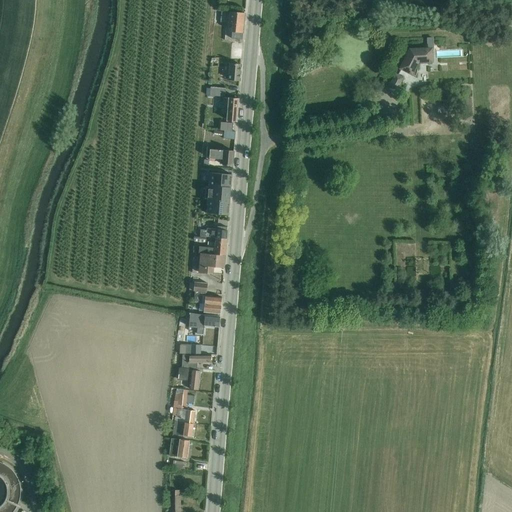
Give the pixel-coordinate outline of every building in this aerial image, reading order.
[(226,24),(225,41),(233,42),(234,39),(242,40),(245,13),(230,12),(229,23),(233,24),(233,25),(226,24)] [(403,61),(399,69),(412,76),(413,75),(415,76),(418,71),(416,70),(419,63),(434,63),(433,47),(410,49),(402,61),(403,61)] [(229,64),(228,80),(240,80),(241,65),(229,64)] [(395,73),(389,86),(397,91),(404,78),(395,73)] [(224,97),(225,97),(226,89),(211,87),(210,88),(207,88),(206,95),(224,97)] [(225,97),(224,97),(223,110),(228,111),(227,120),(237,121),(238,98),(225,97)] [(451,100),(438,101),(439,115),(451,115),(451,100)] [(224,130),(224,138),(235,139),(236,132),(224,130)] [(204,160),(204,165),(209,166),(210,161),(216,161),(216,159),(223,159),(222,165),(233,165),(234,151),(210,149),(209,160),(204,160)] [(210,173),(209,186),(231,187),(232,174),(210,173)] [(209,186),(208,200),(230,202),(231,187),(209,186)] [(230,202),(208,200),(207,213),(229,215),(230,202)] [(209,216),(209,225),(220,225),(219,216),(209,216)] [(215,238),(227,239),(227,231),(207,229),(207,232),(201,232),(201,236),(215,238)] [(227,239),(215,238),(215,242),(208,242),(208,247),(199,246),(199,253),(200,253),(225,256),(227,239)] [(405,255),(417,255),(417,239),(396,239),(396,265),(405,265),(405,255)] [(225,256),(200,253),(199,273),(214,274),(214,267),(224,268),(225,256)] [(207,293),(208,283),(194,282),(190,282),(189,290),(195,291),(206,293),(207,293)] [(206,293),(195,291),(194,303),(200,303),(221,305),(222,297),(206,296),(206,293)] [(221,305),(200,303),(199,311),(204,311),(204,312),(220,313),(221,305)] [(187,312),(184,324),(189,325),(189,327),(198,328),(197,334),(203,334),(204,326),(219,327),(220,317),(205,315),(187,312)] [(180,344),(180,354),(201,354),(201,345),(180,344)] [(183,355),(182,368),(192,369),(197,369),(198,362),(211,363),(211,355),(183,355)] [(192,369),(182,368),(179,368),(178,380),(190,381),(189,389),(198,390),(201,371),(192,370),(192,369)] [(182,406),(184,389),(176,389),(176,394),(175,394),(175,401),(177,401),(177,405),(182,406)] [(175,421),(194,424),(195,411),(178,408),(177,415),(175,415),(175,421)] [(194,424),(175,421),(174,428),(175,428),(173,436),(186,438),(186,436),(192,437),(194,424)] [(172,438),(169,456),(187,458),(189,441),(172,438)] [(174,461),(173,467),(185,469),(186,462),(174,461)] [(170,496),(170,511),(181,511),(181,495),(180,495),(180,490),(170,490),(170,496)] [(1,502),(0,501),(0,511),(11,511),(11,505),(1,506),(1,502)]
